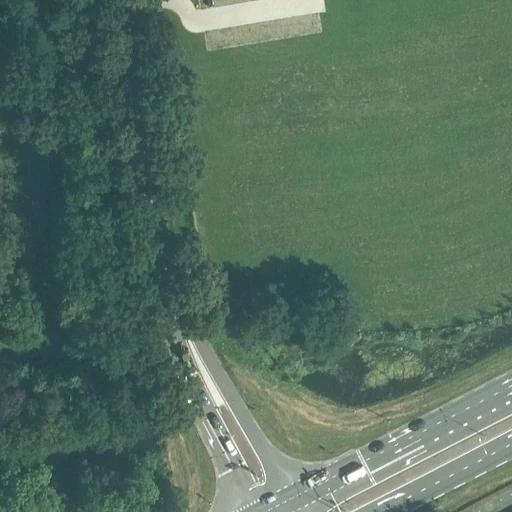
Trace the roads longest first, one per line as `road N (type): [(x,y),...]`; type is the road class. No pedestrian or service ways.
road 1 (unclassified): [(185,335),(165,281),(126,0)]
road 2 (primary): [(511,384),(288,500)]
road 3 (unclassified): [(288,500),(185,335)]
road 4 (unclassified): [(185,335),(209,414),(258,511)]
road 5 (primary): [(385,511),(511,446)]
